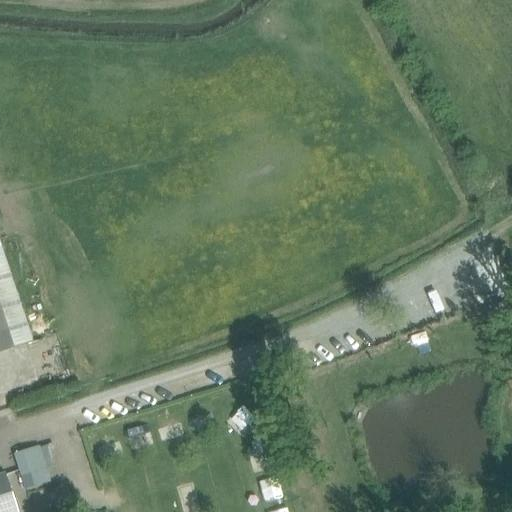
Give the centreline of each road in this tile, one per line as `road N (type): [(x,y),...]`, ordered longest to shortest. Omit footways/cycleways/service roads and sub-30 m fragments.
road 1 (track): [(511,219),(262,346)]
road 2 (unclassified): [(262,346),(0,437)]
road 3 (track): [(191,0),(119,7),(13,0)]
